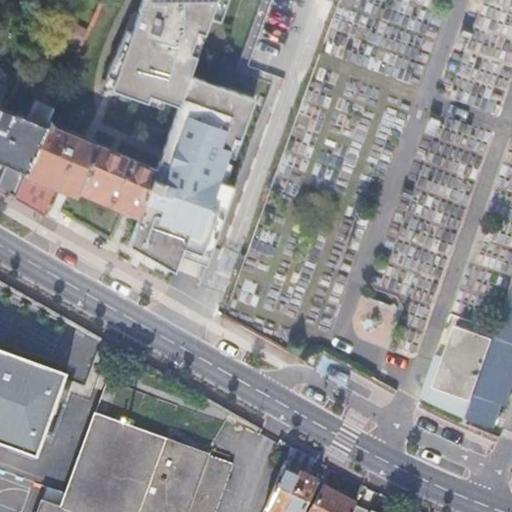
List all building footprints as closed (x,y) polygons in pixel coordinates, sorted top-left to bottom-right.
[(226,161),(228,155),(235,136),(242,139),(255,97),(220,84),(217,92),(203,87),(205,79),(191,74),(197,55),(190,53),(198,31),(205,34),(211,17),(216,4),(226,7),(228,0),(141,0),(138,10),(139,10),(132,32),(127,30),(107,75),(121,82),(117,91),(119,92),(148,102),(150,95),(165,100),(180,105),(164,150),(170,152),(167,162),(160,159),(157,169),(52,127),(53,122),(49,120),(46,126),(15,197),(45,215),(58,186),(79,195),(80,191),(140,216),(130,245),(177,270),(182,255),(200,262),(203,253),(211,256),(236,185),(227,182),(220,179),(226,161)] [(216,4),(211,17),(221,21),(226,7),(216,4)] [(197,55),(205,34),(198,31),(190,53),(197,55)] [(121,82),(107,75),(101,89),(118,95),(119,92),(117,91),(121,82)] [(220,84),(205,79),(203,87),(217,92),(220,84)] [(150,95),(148,102),(162,107),(165,100),(150,95)] [(0,180),(0,188),(15,198),(46,126),(0,105),(0,161),(7,165),(0,180)] [(235,136),(228,155),(235,158),(242,139),(235,136)] [(234,163),(226,161),(220,179),(227,182),(234,163)] [(203,253),(200,262),(208,264),(211,256),(203,253)] [(478,394),(502,403),(506,404),(511,385),(511,294),(495,343),(478,394)] [(478,394),(495,343),(458,331),(443,374),(437,391),(474,404),(478,394)] [(67,377),(0,351),(0,449),(33,462),(67,377)] [(93,416),(59,508),(37,500),(32,511),(212,511),(229,466),(93,416)] [(314,462),(291,451),(266,511),(268,511),(305,511),(318,486),(305,480),(314,462)] [(310,511),(350,511),(354,505),(324,489),(310,511)]
